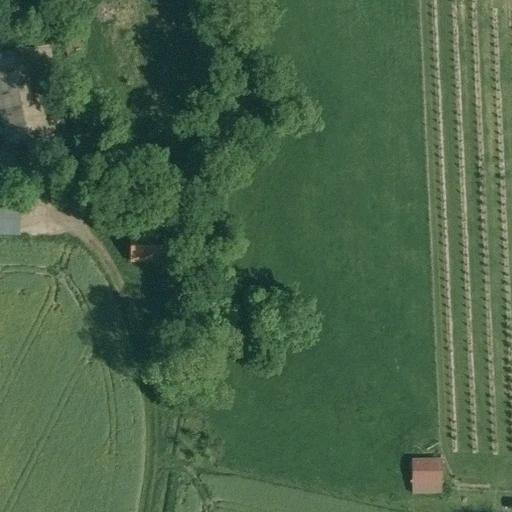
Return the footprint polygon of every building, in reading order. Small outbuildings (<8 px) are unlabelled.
[(15,0),(0,0),(0,13),(18,10),(15,0)] [(34,51),(0,57),(0,109),(7,146),(50,138),(34,51)] [(0,235),(27,235),(27,207),(0,206),(0,235)] [(135,263),(172,263),(172,247),(135,247),(135,263)] [(441,460),(412,461),(412,487),(442,487),(441,460)]
